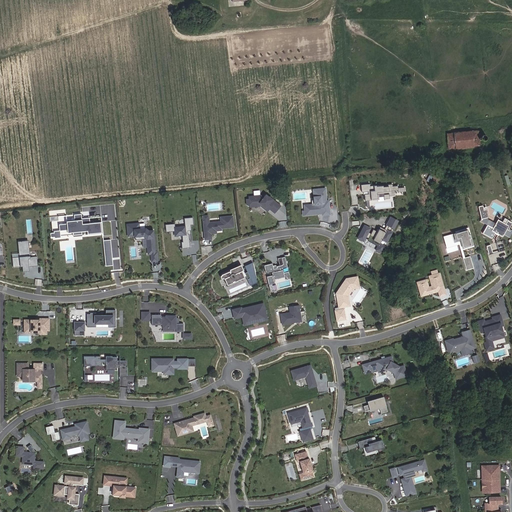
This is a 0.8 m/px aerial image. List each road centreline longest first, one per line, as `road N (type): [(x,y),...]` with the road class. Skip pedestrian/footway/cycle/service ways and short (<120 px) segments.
road 1 (residential): [(227,378),(163,403),(62,403),(28,413),(0,439)]
road 2 (residential): [(333,343),(393,332),(475,302),(511,272)]
road 3 (residential): [(182,291),(151,285),(52,299),(0,288)]
road 4 (residential): [(335,481),(341,394),(333,343)]
road 5 (residential): [(182,291),(237,242),(298,231)]
road 6 (residential): [(233,503),(249,425),(241,384)]
